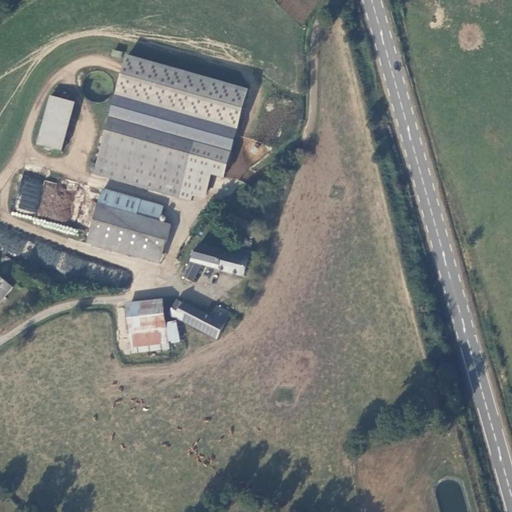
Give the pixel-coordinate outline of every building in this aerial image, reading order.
[(125,55),(114,95),(236,129),(247,89),(125,55)] [(111,96),(113,91),(113,85),(112,80),(109,75),(104,72),(99,71),(94,71),(89,73),(85,76),(82,81),(81,86),(81,91),(83,96),(87,99),(91,102),(96,103),(102,102),(107,100),(111,96)] [(236,129),(114,95),(95,168),(192,196),(204,199),(211,175),(223,178),(236,129)] [(50,96),(36,144),(60,151),(74,103),(50,96)] [(190,201),(192,196),(95,168),(93,174),(190,201)] [(17,210),(37,212),(41,181),(20,179),(17,210)] [(98,204),(158,222),(163,207),(102,189),(98,204)] [(171,225),(158,222),(98,204),(87,242),(159,263),(171,225)] [(257,226),(231,215),(225,225),(251,238),(257,226)] [(253,242),(240,239),(238,243),(251,247),(253,242)] [(198,247),(182,275),(191,280),(200,264),(244,275),(250,251),(243,249),(242,251),(233,249),(232,254),(201,245),(198,247)] [(65,272),(88,280),(94,263),(71,256),(65,272)] [(0,304),(13,288),(0,276),(0,304)] [(127,304),(127,308),(163,303),(163,298),(127,304)] [(185,304),(176,299),(170,314),(178,319),(180,317),(218,337),(231,312),(217,305),(211,316),(186,302),(185,304)] [(163,303),(127,308),(130,329),(166,324),(166,323),(163,303)] [(166,324),(130,329),(133,347),(178,340),(175,322),(166,323),(166,324)]
